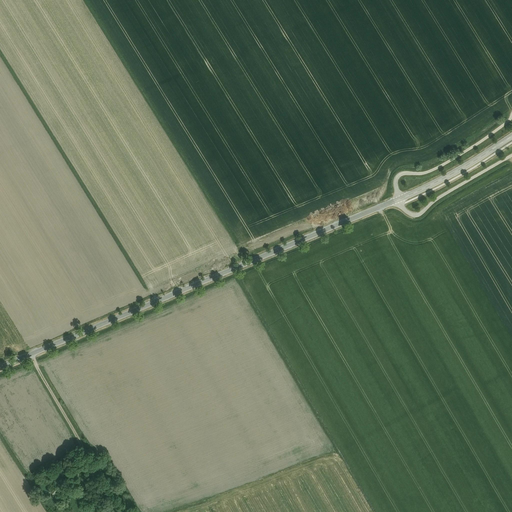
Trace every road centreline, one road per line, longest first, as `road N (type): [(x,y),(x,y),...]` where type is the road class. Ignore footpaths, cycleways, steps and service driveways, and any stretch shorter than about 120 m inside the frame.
road 1 (tertiary): [(511,135),(398,200),(0,368)]
road 2 (track): [(30,355),(118,511)]
